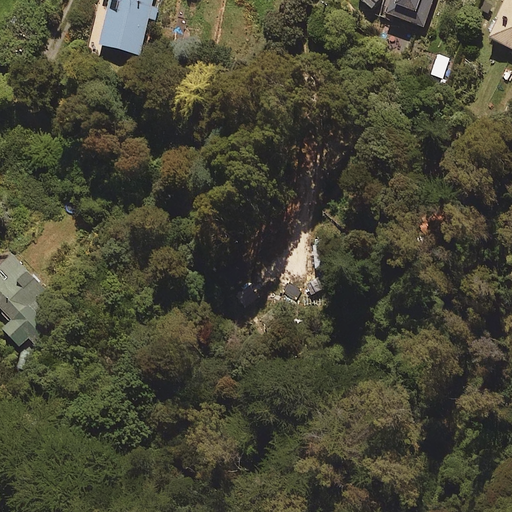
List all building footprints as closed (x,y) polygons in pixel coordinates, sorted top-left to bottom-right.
[(153,6),(153,0),(109,0),(99,42),(141,52),(149,20),(156,21),(159,7),(153,6)] [(384,1),(382,0),(362,0),(361,3),(375,13),(384,1)] [(426,31),(435,0),(389,0),(384,19),(426,31)] [(511,0),(503,0),(486,35),(511,47),(511,0)] [(450,57),(438,53),(431,74),(443,78),(450,57)] [(333,239),(313,240),(313,273),(333,273),(333,239)] [(47,356),(37,346),(70,316),(12,253),(0,263),(0,306),(8,316),(0,323),(0,324),(18,344),(7,354),(26,375),(47,356)]
